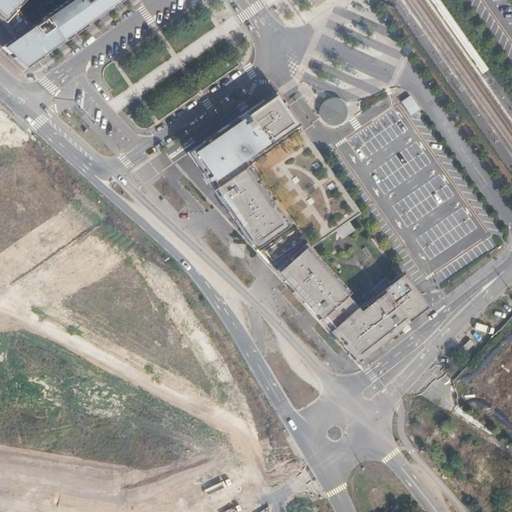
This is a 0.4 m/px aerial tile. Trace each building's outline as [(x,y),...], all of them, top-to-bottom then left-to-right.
[(25,70),(31,65),(63,43),(124,0),(68,0),(45,17),(46,19),(33,28),(19,7),(24,0),(0,0),(0,20),(3,24),(13,37),(14,39),(1,47),(25,70)] [(343,208),(332,193),(340,187),(277,96),(270,101),(263,105),(262,103),(249,112),(252,115),(246,119),(244,116),(188,155),(214,191),(217,189),(222,195),(218,197),(255,250),(276,272),(285,282),(294,292),(296,290),(305,300),(303,302),(315,314),(317,312),(322,317),(333,329),(330,332),(336,338),(338,336),(344,343),(342,345),(355,360),(369,348),(371,351),(383,341),(381,339),(391,330),(394,333),(400,327),(397,324),(403,320),(406,323),(425,308),(401,274),(390,282),(391,284),(374,298),(377,301),(358,315),(354,310),(356,308),(346,297),(348,294),(339,283),(336,285),(329,277),(331,275),(313,256),(311,254),(313,252),(310,248),(359,213),(351,203),(343,208)] [(322,106),(322,107),(346,118),(347,117),(347,113),(347,108),(345,105),(343,103),(340,100),(336,99),(332,99),(328,100),(325,102),(322,106)] [(409,99),(401,103),(408,116),(416,112),(409,99)] [(346,118),(322,107),(320,111),(320,113),(321,117),(324,121),(328,124),(332,126),(335,126),(338,125),(343,123),(346,118)] [(492,235),(467,248),(472,258),(497,246),(492,235)] [(362,249),(367,258),(370,256),(364,247),(362,249)]
